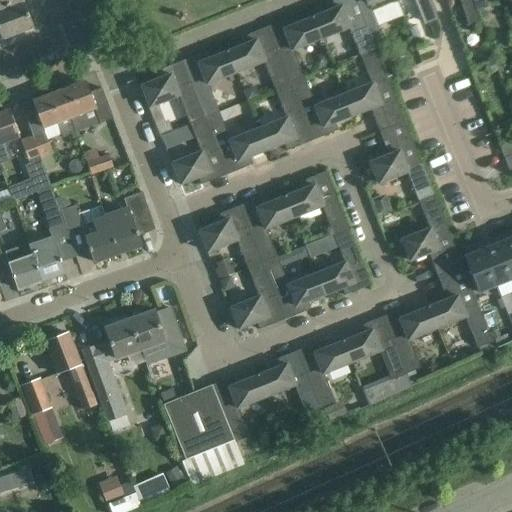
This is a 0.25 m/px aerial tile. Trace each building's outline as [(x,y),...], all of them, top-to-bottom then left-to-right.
[(0,0),(0,10),(23,2),(22,0),(0,0)] [(376,50),(370,35),(355,0),(334,0),(327,3),(330,11),(313,18),(321,39),(349,27),(360,56),(376,50)] [(379,31),(371,10),(396,0),(355,0),(370,35),(379,31)] [(416,0),(426,23),(437,19),(429,0),(416,0)] [(473,0),(459,0),(461,6),(468,26),(480,22),(477,11),(478,11),(473,0)] [(473,0),(478,11),(488,8),(485,0),(473,0)] [(33,28),(23,2),(0,10),(0,36),(1,40),(33,28)] [(404,15),(399,2),(374,12),(380,25),(404,15)] [(267,27),(290,84),(304,78),(293,50),(321,39),(313,18),(296,24),(292,17),(267,27)] [(275,90),(290,84),(267,27),(241,37),(244,45),(227,52),(236,73),(264,62),(275,90)] [(372,84),(344,95),(352,116),(370,109),(380,132),(405,122),(387,77),(376,50),(360,56),(372,84)] [(181,61),(204,118),(219,112),(208,84),(236,73),(227,52),(210,59),(207,51),(181,61)] [(318,56),(314,64),(316,70),(328,66),(324,54),(318,56)] [(494,60),(483,63),(487,75),(498,71),(494,60)] [(189,124),(204,118),(181,61),(156,72),(159,79),(141,86),(150,107),(178,96),(189,124)] [(390,62),(382,65),(387,76),(399,72),(395,64),(390,62)] [(304,78),(290,84),(312,141),(338,131),(335,123),(352,116),(344,95),(316,106),(304,78)] [(58,92),(69,119),(95,109),(100,124),(113,119),(101,88),(89,93),(85,82),(58,92)] [(312,141),(290,84),(275,90),(286,118),(258,129),(267,150),(284,143),(287,151),(312,141)] [(254,87),(243,91),(246,100),(257,96),(254,87)] [(46,140),(61,134),(63,138),(74,134),(69,119),(58,92),(33,101),(40,120),(43,128),(42,128),(44,133),(46,140)] [(0,113),(0,164),(12,160),(5,143),(18,138),(8,111),(0,113)] [(219,112),(204,118),(227,175),(253,165),(250,157),(267,150),(258,129),(230,140),(219,112)] [(227,175),(204,118),(189,124),(201,152),(172,164),(180,185),(198,178),(201,185),(227,175)] [(168,122),(156,126),(160,135),(171,131),(168,122)] [(418,201),(434,194),(405,122),(380,132),(389,155),(370,163),(378,184),(407,173),(418,201)] [(173,131),(161,136),(166,149),(179,144),(173,131)] [(32,138),(40,158),(50,155),(52,154),(46,140),(44,133),(32,138)] [(45,174),(39,159),(40,158),(32,138),(20,142),(21,145),(33,179),(45,174)] [(112,168),(107,154),(86,162),(88,167),(91,175),(112,168)] [(50,155),(40,158),(45,169),(54,165),(50,155)] [(285,197),(294,218),(322,207),(333,235),(348,229),(325,172),(299,182),(302,190),(285,197)] [(64,226),(50,190),(36,194),(50,231),(64,226)] [(106,216),(119,254),(141,247),(137,237),(155,230),(144,198),(142,193),(123,199),(127,209),(106,216)] [(434,194),(418,201),(429,229),(401,240),(409,261),(428,254),(438,277),(463,267),(442,215),(434,194)] [(239,206),(262,263),(277,257),(266,229),(294,218),(285,197),(268,204),(265,196),(239,206)] [(379,196),(370,200),(377,216),(392,211),(387,199),(379,196)] [(81,226),(74,206),(60,211),(68,231),(81,226)] [(247,269),(262,263),(239,206),(214,216),(217,224),(199,231),(208,252),(236,241),(247,269)] [(119,254),(106,216),(105,217),(105,218),(87,225),(83,231),(94,263),(119,254)] [(305,225),(298,228),(301,235),(308,232),(305,225)] [(348,229),(333,235),(344,263),(316,274),(325,295),(342,288),(345,296),(371,285),(348,229)] [(51,237),(29,245),(42,281),(64,273),(60,263),(61,262),(60,259),(59,259),(51,237)] [(511,237),(498,243),(511,278),(511,237)] [(511,278),(498,243),(481,250),(496,286),(511,279),(511,278)] [(18,290),(42,281),(29,245),(28,245),(28,244),(4,253),(12,275),(11,276),(13,279),(14,279),(18,290)] [(295,250),(291,252),(293,258),(299,260),(309,256),(305,246),(295,250)] [(481,250),(464,257),(478,294),(496,286),(481,250)] [(277,257),(262,263),(285,320),(311,309),(308,302),(325,295),(316,274),(288,285),(277,257)] [(234,274),(228,259),(215,264),(217,269),(214,270),(218,281),(234,274)] [(285,320),(262,263),(247,269),(259,297),(230,308),(239,330),(256,322),(259,330),(285,320)] [(464,269),(463,267),(438,277),(447,300),(428,308),(434,321),(437,329),(466,318),(478,349),(493,343),(481,313),(464,269)] [(230,277),(219,281),(223,292),(229,290),(232,283),(230,277)] [(130,320),(145,361),(146,365),(185,351),(169,307),(154,313),(154,312),(141,316),(139,314),(136,312),(132,313),(131,317),(131,320),(130,320)] [(383,317),(405,375),(420,369),(410,340),(437,329),(434,321),(428,308),(411,314),(408,307),(383,317)] [(360,335),(343,342),(351,363),(379,352),(390,381),(405,375),(383,317),(357,327),(360,335)] [(108,421),(128,414),(108,362),(109,362),(116,359),(127,355),(130,363),(135,365),(145,361),(130,320),(128,321),(118,324),(105,329),(108,338),(95,343),(98,353),(85,358),(83,358),(108,421)] [(83,411),(96,406),(68,333),(45,342),(57,375),(68,371),(83,411)] [(505,335),(494,340),(497,347),(508,342),(505,335)] [(308,377),(320,409),(335,403),(323,374),(351,363),(343,342),(326,348),(323,341),(297,351),(308,377)] [(308,377),(297,351),(272,361),(275,369),(258,376),(266,397),(294,386),(306,415),(320,409),(308,377)] [(238,408),(266,397),(258,376),(241,383),(238,375),(211,386),(219,404),(234,441),(234,443),(250,437),(238,408)] [(50,408),(40,380),(23,386),(33,415),(50,408)] [(234,441),(219,404),(211,386),(176,400),(172,389),(160,394),(164,404),(163,405),(185,461),(234,441)] [(25,416),(18,398),(6,403),(14,421),(25,416)] [(341,402),(324,409),(330,422),(346,415),(341,402)] [(320,411),(303,418),(308,431),(325,425),(320,411)] [(163,424),(150,429),(155,442),(169,437),(163,424)] [(41,435),(45,445),(62,439),(58,429),(41,435)] [(185,461),(181,462),(190,487),(192,487),(244,465),(243,463),(234,443),(234,441),(185,461)] [(29,468),(34,483),(34,485),(50,480),(45,462),(29,467),(29,468)] [(0,493),(34,483),(29,468),(0,477),(0,493)] [(166,476),(173,487),(185,481),(177,469),(166,476)] [(170,492),(162,474),(132,487),(140,505),(170,492)] [(120,487),(102,494),(107,505),(125,498),(120,487)]
